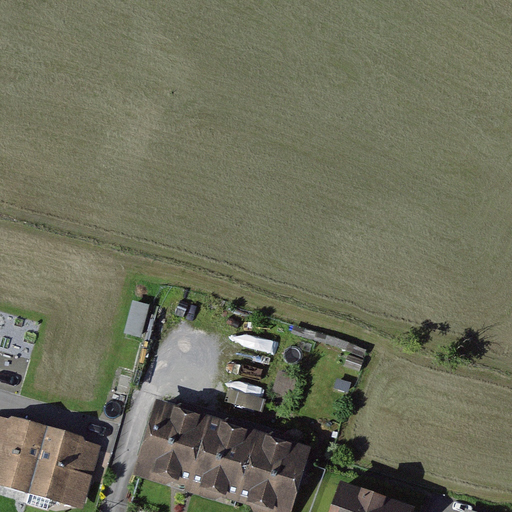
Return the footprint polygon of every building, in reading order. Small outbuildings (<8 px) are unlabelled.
[(133,300),(127,333),(143,336),(149,303),(133,300)] [(216,417),(160,400),(137,473),(193,490),(216,417)] [(0,457),(0,483),(33,493),(52,428),(0,412),(0,455),(1,455),(0,457)] [(265,431),(216,417),(193,490),(242,505),(265,431)] [(108,444),(52,428),(33,493),(89,509),(108,444)] [(295,511),(316,447),(265,431),(242,505),(266,511),(295,511)] [(415,511),(417,509),(343,483),(332,511),(415,511)]
